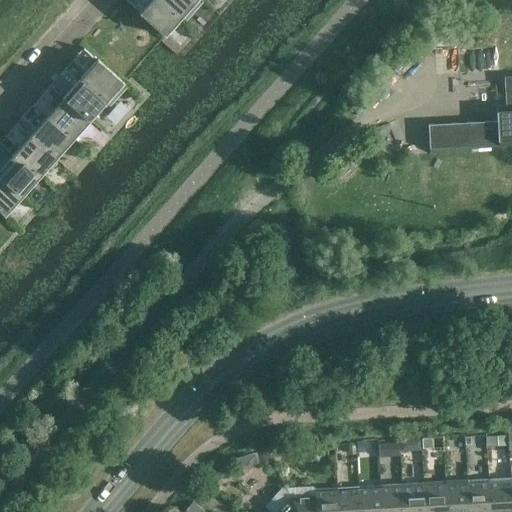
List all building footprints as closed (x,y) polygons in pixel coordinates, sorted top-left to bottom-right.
[(163,0),(148,0),(138,12),(164,36),(181,16),(163,0)] [(163,0),(181,16),(195,0),(163,0)] [(123,82),(96,59),(79,78),(105,101),(123,82)] [(496,106),(496,121),(428,125),(430,154),(511,149),(511,71),(503,72),(505,105),(496,106)] [(105,101),(79,78),(62,97),(89,120),(105,101)] [(72,139),(89,120),(62,97),(46,116),(72,139)] [(55,158),(72,139),(46,116),(29,135),(55,158)] [(55,158),(29,135),(12,154),(38,177),(55,158)] [(38,177),(12,154),(0,167),(0,176),(22,196),(38,177)] [(22,196),(0,176),(0,211),(4,215),(22,196)] [(238,457),(242,467),(258,460),(254,450),(238,457)] [(467,480),(445,481),(446,511),(468,511),(467,487),(467,480)] [(446,511),(445,481),(423,482),(424,511),(446,511)] [(424,511),(423,482),(402,484),(403,511),(424,511)] [(403,511),(402,484),(380,485),(381,511),(403,511)] [(381,511),(380,485),(358,486),(359,511),(381,511)] [(510,485),(489,486),(490,511),(511,511),(510,485)] [(359,511),(358,486),(337,487),(337,511),(359,511)] [(490,511),(489,486),(467,487),(468,511),(490,511)] [(315,489),(315,496),(290,497),(297,511),(337,511),(337,487),(315,489)] [(269,511),(268,511),(267,511),(297,511),(290,497),(277,511),(269,511)] [(209,511),(194,499),(182,511),(209,511)]
